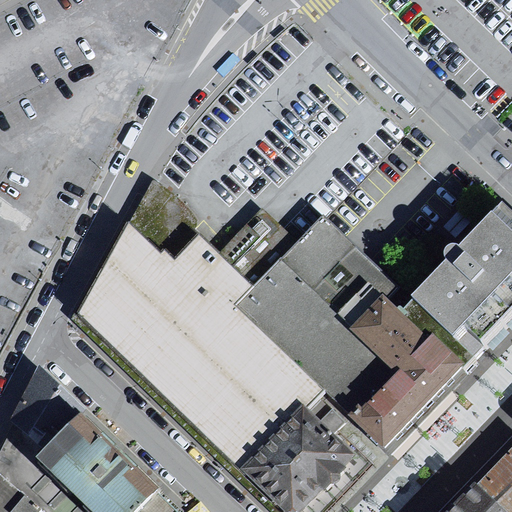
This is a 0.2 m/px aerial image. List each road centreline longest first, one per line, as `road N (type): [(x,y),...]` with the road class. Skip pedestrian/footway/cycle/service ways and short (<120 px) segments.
road 1 (residential): [(234,511),(45,338)]
road 2 (residential): [(331,0),(511,175)]
road 3 (tertiary): [(421,511),(511,418)]
